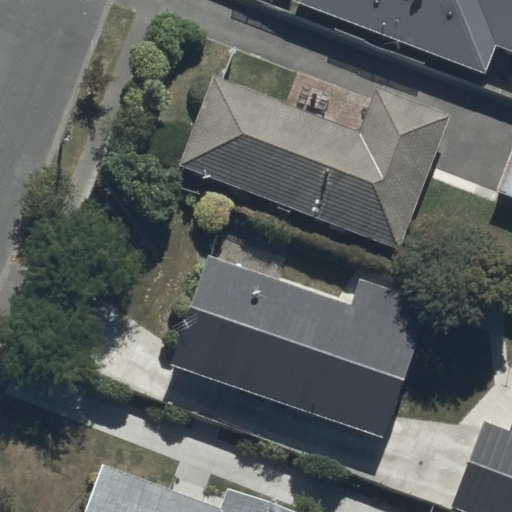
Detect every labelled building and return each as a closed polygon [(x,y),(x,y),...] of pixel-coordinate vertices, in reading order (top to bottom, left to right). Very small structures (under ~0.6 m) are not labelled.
[(511,0),(289,0),(289,1),(484,75),(495,47),(511,53),(511,0)] [(211,76),(178,166),(400,248),(448,116),(371,88),(356,129),(211,76)] [(511,145),(493,193),(511,199),(511,145)] [(207,252),(168,363),(383,439),(430,306),(358,281),(351,302),(207,252)] [(511,511),(511,429),(484,418),(449,506),(463,511),(511,511)] [(101,467),(84,511),(296,511),(227,487),(219,509),(101,467)]
